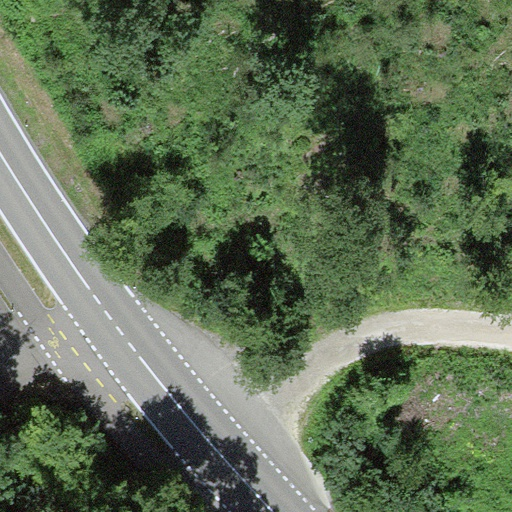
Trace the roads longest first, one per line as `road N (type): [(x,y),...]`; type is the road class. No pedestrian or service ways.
road 1 (secondary): [(278,511),(123,335),(0,148)]
road 2 (track): [(232,465),(300,372),(386,327),(511,332)]
